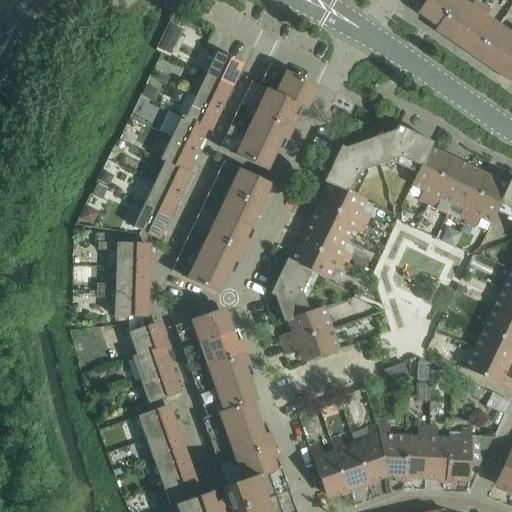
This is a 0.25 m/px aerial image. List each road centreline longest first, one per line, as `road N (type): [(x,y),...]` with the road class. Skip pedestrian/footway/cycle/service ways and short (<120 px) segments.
road 1 (unclassified): [(308,511),(236,299),(328,83)]
road 2 (unclassified): [(358,32),(511,134)]
road 3 (residential): [(328,83),(218,19)]
